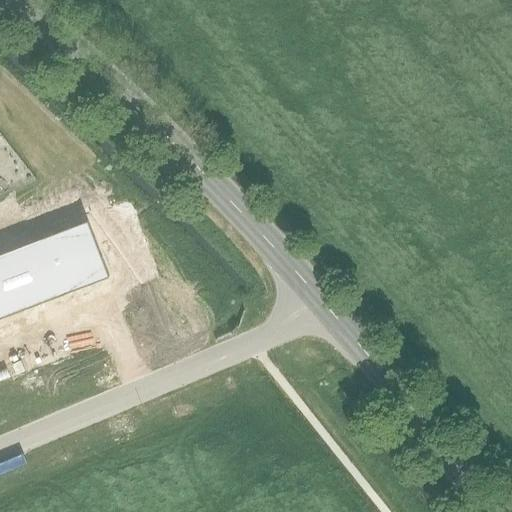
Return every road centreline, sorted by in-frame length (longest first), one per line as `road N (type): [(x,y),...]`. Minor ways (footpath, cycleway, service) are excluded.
road 1 (tertiary): [(15,0),(139,111),(326,308)]
road 2 (unclassified): [(0,453),(326,308)]
road 3 (tertiary): [(326,308),(484,511)]
